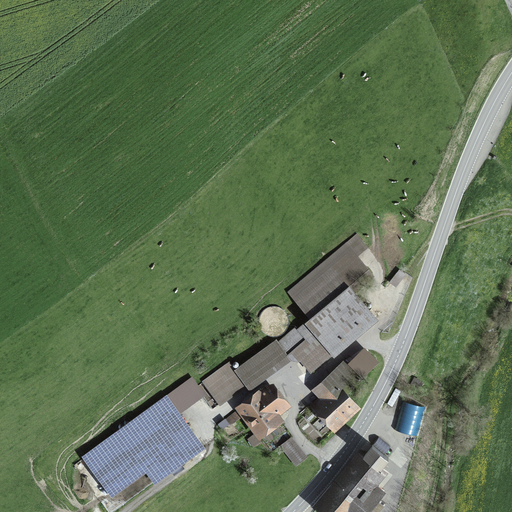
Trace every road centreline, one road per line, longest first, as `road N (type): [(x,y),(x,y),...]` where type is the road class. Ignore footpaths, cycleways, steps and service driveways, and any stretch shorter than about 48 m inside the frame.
road 1 (tertiary): [(293,511),(353,438),(391,370),(474,144),(511,72)]
road 2 (track): [(355,347),(392,308),(442,231)]
road 3 (track): [(129,511),(206,452),(199,427)]
